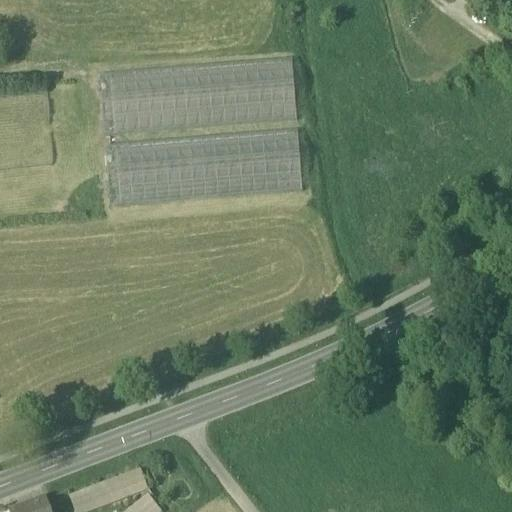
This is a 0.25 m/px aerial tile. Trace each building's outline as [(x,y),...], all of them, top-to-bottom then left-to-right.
[(511,6),(511,0),(491,0),(485,2),(490,15),(511,6)] [(99,78),(104,138),(296,122),(291,63),(99,78)] [(105,149),(109,209),(301,193),(297,133),(105,149)] [(139,472),(68,499),(73,511),(94,511),(147,492),(139,472)] [(158,511),(147,497),(128,511),(158,511)] [(47,511),(44,502),(17,511),(47,511)]
